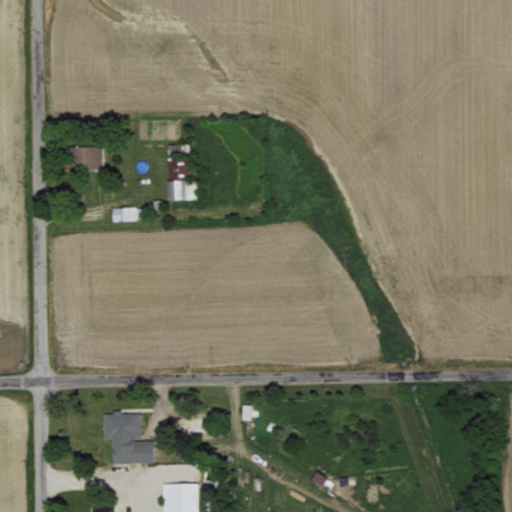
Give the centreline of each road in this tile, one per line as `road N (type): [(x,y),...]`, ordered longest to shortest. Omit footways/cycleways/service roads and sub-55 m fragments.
road 1 (residential): [(0,381),(511,370)]
road 2 (tertiary): [(40,511),(35,0)]
